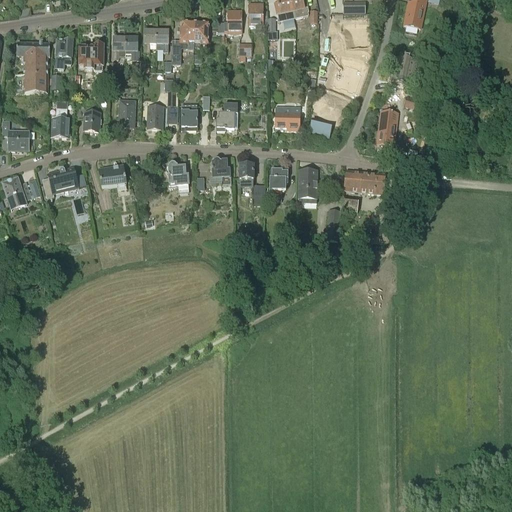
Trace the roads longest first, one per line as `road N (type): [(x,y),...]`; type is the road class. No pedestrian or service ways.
road 1 (track): [(423,180),(396,239),(377,258),(0,458)]
road 2 (residential): [(0,175),(128,147),(347,161)]
road 3 (track): [(423,180),(457,100),(484,0)]
road 4 (tertiary): [(182,0),(0,27)]
road 5 (residential): [(347,161),(391,0)]
road 6 (residential): [(347,161),(423,180),(511,188)]
